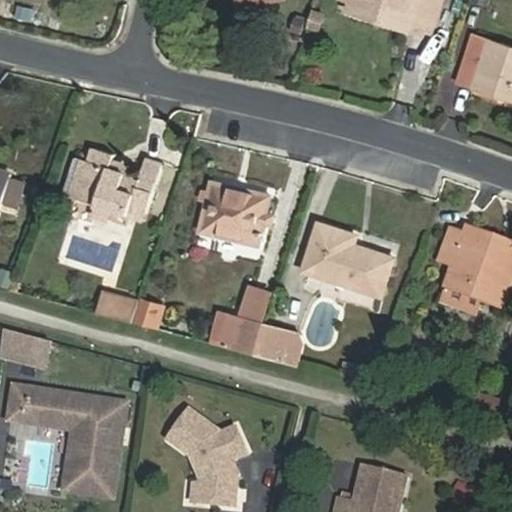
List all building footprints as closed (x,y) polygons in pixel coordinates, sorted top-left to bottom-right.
[(357,0),(354,10),(414,30),(416,23),(434,30),(444,0),(357,0)] [(511,45),(477,33),(468,60),(483,65),(475,89),(511,101),(511,45)] [(78,108),(103,114),(109,94),(85,90),(78,108)] [(121,96),(109,94),(103,114),(114,117),(121,96)] [(131,206),(150,213),(165,164),(148,158),(142,174),(127,168),(130,162),(114,158),(116,155),(93,148),(91,160),(78,198),(129,214),(131,206)] [(78,198),(91,160),(77,155),(64,193),(78,198)] [(14,175),(0,170),(0,217),(1,217),(3,211),(14,178),(14,175)] [(14,178),(3,211),(14,215),(26,181),(14,178)] [(259,243),(270,195),(213,183),(202,231),(259,243)] [(110,223),(115,210),(97,204),(93,218),(110,223)] [(148,221),(150,213),(131,206),(129,214),(148,221)] [(272,217),(266,215),(264,226),(270,227),(272,217)] [(354,246),(358,235),(321,223),(306,269),(384,294),(395,259),(354,246)] [(505,250),(509,240),(468,226),(465,237),(505,250)] [(455,266),(448,289),(483,299),(504,307),(511,281),(511,241),(509,240),(505,250),(465,237),(447,230),(437,260),(455,266)] [(279,292),(252,284),(243,315),(247,316),(269,322),(279,292)] [(142,298),(104,288),(98,311),(134,321),(142,298)] [(483,299),(448,289),(443,306),(478,318),(483,299)] [(160,327),(166,304),(142,298),(134,321),(160,327)] [(243,315),(222,309),(213,341),(237,348),(247,316),(243,315)] [(269,322),(247,316),(237,348),(258,353),(269,322)] [(3,321),(0,338),(0,348),(43,359),(49,332),(3,321)] [(284,360),(293,328),(269,322),(258,353),(284,360)] [(307,342),(302,330),(293,328),(284,360),(301,364),(307,342)] [(383,374),(345,364),(342,375),(380,385),(383,374)] [(30,377),(14,375),(9,407),(25,409),(30,377)] [(30,377),(25,409),(74,416),(66,477),(114,484),(127,390),(104,387),(103,394),(91,392),(92,385),(30,377)] [(194,400),(171,429),(193,446),(203,471),(200,493),(236,498),(240,475),(233,458),(237,457),(235,452),(246,447),(235,420),(224,425),(223,423),(194,400)] [(17,484),(48,490),(57,443),(26,438),(17,484)] [(395,511),(405,465),(364,456),(357,492),(340,488),(334,511),(395,511)]
